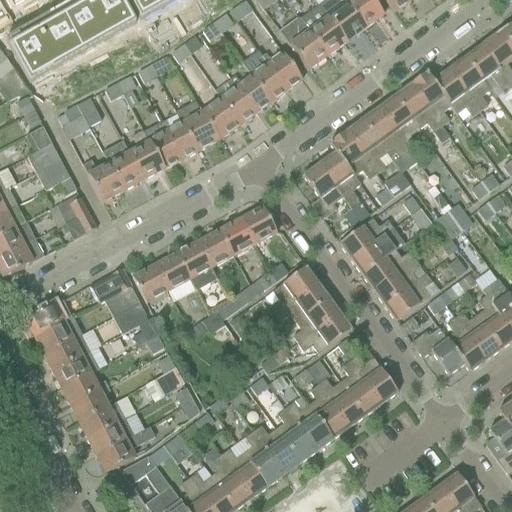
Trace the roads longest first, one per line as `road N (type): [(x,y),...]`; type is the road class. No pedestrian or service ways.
road 1 (residential): [(441,424),(258,173)]
road 2 (residential): [(0,310),(258,173)]
road 3 (residential): [(258,173),(491,0)]
road 4 (residential): [(74,511),(0,377)]
